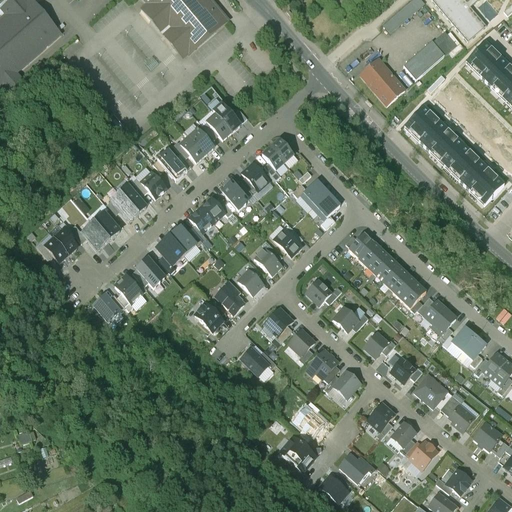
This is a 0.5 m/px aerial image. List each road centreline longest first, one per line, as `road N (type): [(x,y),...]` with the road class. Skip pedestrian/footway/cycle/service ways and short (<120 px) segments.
road 1 (residential): [(323,75),(488,241)]
road 2 (residential): [(265,133),(91,280)]
road 3 (residential): [(360,212),(511,345)]
road 4 (residential): [(383,386),(495,480)]
road 5 (residential): [(280,290),(383,386)]
road 6 (residential): [(280,120),(360,212)]
